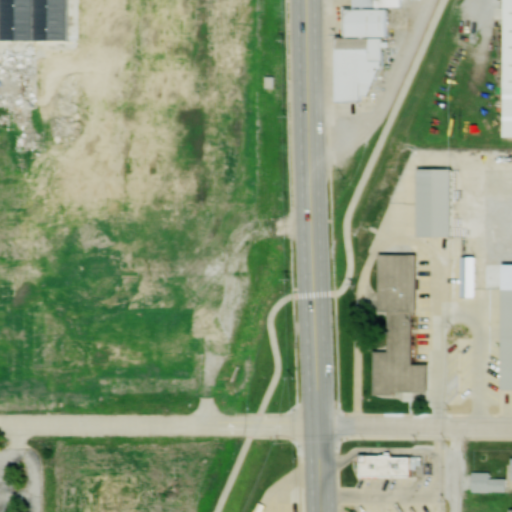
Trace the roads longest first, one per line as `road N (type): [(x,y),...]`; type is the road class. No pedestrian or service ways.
road 1 (trunk): [(320,511),(309,0)]
road 2 (residential): [(511,429),(0,425)]
